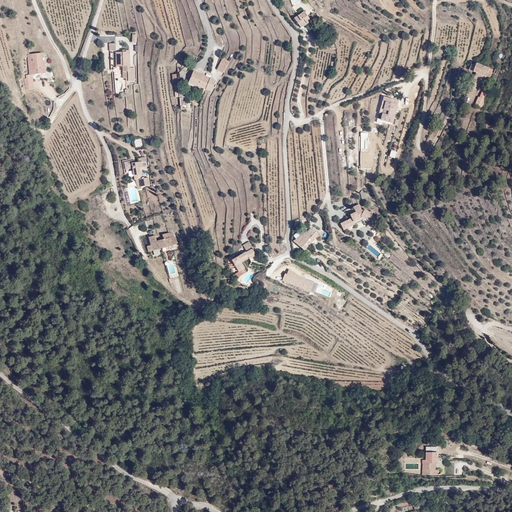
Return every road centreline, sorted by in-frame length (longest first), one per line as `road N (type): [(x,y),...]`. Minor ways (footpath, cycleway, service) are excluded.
road 1 (tertiary): [(270,0),(297,46),(284,136),(292,256),(412,332),(449,378),(511,415)]
road 2 (unclassified): [(218,511),(91,452),(0,372)]
road 3 (unclassified): [(511,492),(422,488),(352,511)]
road 4 (unclassified): [(101,0),(75,85),(98,130)]
